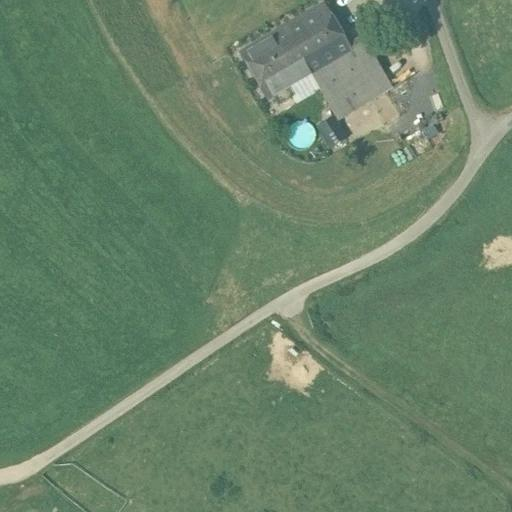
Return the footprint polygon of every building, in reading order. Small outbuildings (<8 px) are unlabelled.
[(355,0),(340,8),(348,24),(366,15),(358,0),(355,0)] [(323,7),(296,23),(308,44),(336,28),(323,7)] [(398,11),(365,30),(374,45),(406,25),(398,11)] [(296,23),(241,55),(269,102),(313,76),(352,53),(350,50),(336,28),(308,44),(296,23)] [(369,49),(365,42),(355,47),(384,94),(393,88),(369,49)] [(384,94),(355,47),(350,50),(352,53),(313,76),(339,120),(384,94)]
